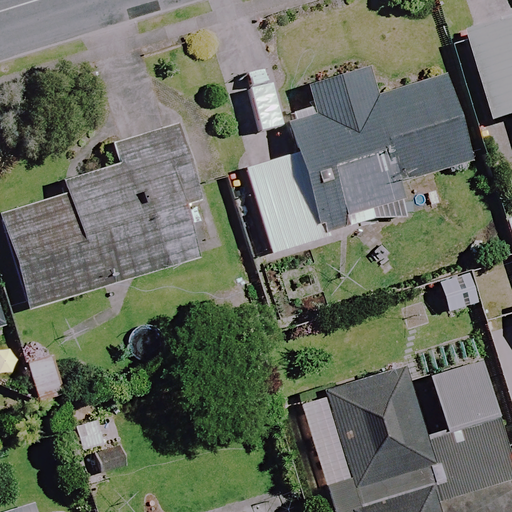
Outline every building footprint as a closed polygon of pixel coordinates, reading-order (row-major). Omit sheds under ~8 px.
[(511,26),(461,42),(486,128),(511,120),(511,26)] [(465,164),(438,76),(368,97),(361,73),(302,90),(311,120),(282,129),(292,160),(241,175),(265,256),(398,216),(389,187),(465,164)] [(186,194),(167,132),(110,150),(117,171),(53,191),(0,207),(0,250),(20,315),(189,262),(170,199),(186,194)] [(0,417),(53,401),(40,355),(19,361),(15,346),(0,350),(0,417)] [(436,511),(403,375),(317,396),(337,481),(318,485),(324,511),(436,511)]
